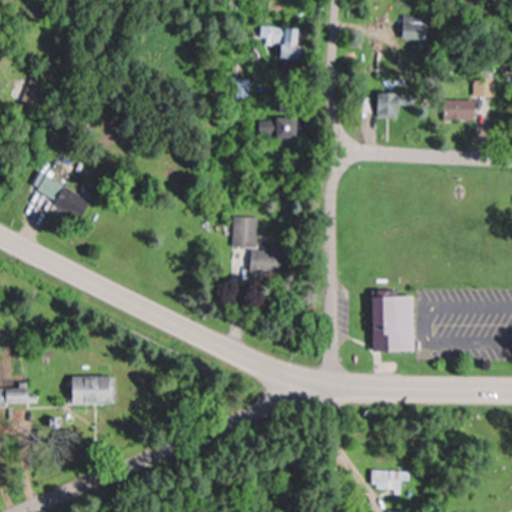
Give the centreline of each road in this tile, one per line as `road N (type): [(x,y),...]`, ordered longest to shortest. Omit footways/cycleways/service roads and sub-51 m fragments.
road 1 (tertiary): [(511,393),(302,382),(218,349),(0,239)]
road 2 (residential): [(329,388),(337,0)]
road 3 (residential): [(23,511),(267,407),(302,382)]
road 4 (residential): [(511,160),(334,150)]
